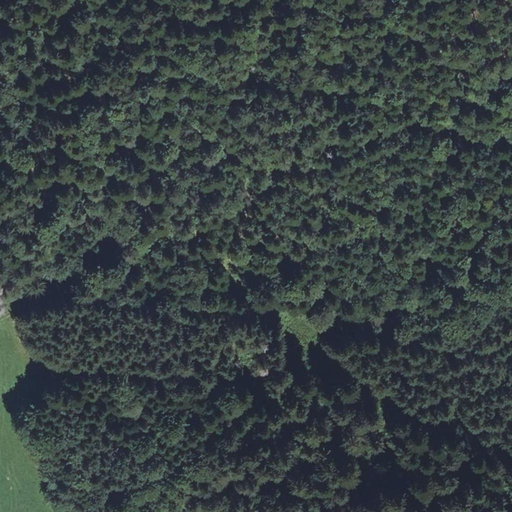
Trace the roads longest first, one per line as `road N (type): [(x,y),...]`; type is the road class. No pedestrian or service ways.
road 1 (track): [(0,327),(177,259),(363,150),(437,146),(511,157)]
road 2 (track): [(91,0),(90,45),(47,182),(32,317)]
